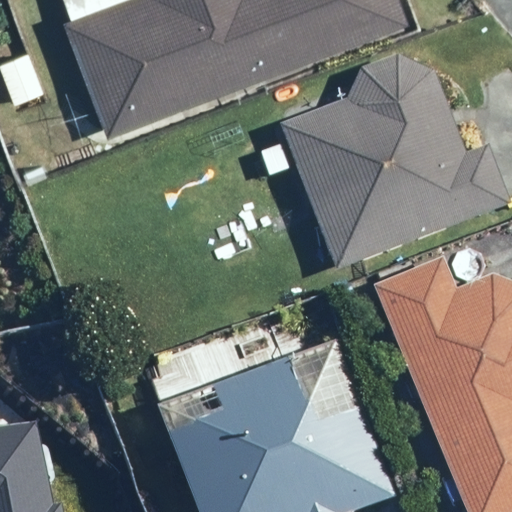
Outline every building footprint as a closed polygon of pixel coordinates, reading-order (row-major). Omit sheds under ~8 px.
[(63,0),(72,22),(65,24),(108,139),(412,25),(402,0),(63,0)] [(27,54),(0,66),(0,68),(16,107),(45,95),(27,54)] [(348,106),(282,133),(339,278),(511,209),(489,153),(468,162),(434,76),(399,61),(364,75),(348,106)] [(44,166),(23,173),(27,185),(47,179),(44,166)] [(374,293),(464,511),(511,511),(511,288),(497,282),(458,298),(444,264),(374,293)] [(340,349),(162,413),(197,511),(376,511),(396,505),(340,349)]
